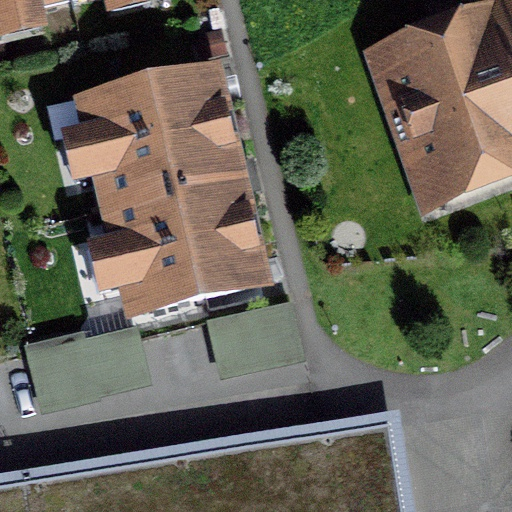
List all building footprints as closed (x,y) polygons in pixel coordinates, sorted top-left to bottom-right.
[(0,0),(0,31),(45,21),(108,6),(133,0),(0,0)] [(511,23),(487,33),(387,69),(432,190),(509,162),(511,160),(511,23)] [(267,298),(222,83),(91,110),(93,121),(64,127),(75,178),(100,173),(112,230),(85,236),(97,291),(126,284),(135,325),(267,298)] [(287,312),(209,331),(220,374),(298,355),(287,312)] [(136,339),(29,364),(40,413),(147,388),(136,339)] [(401,511),(387,426),(321,436),(334,511),(401,511)] [(334,511),(321,436),(0,489),(0,511),(334,511)]
